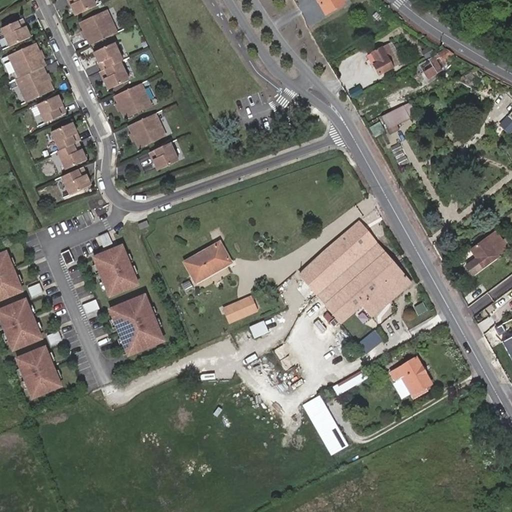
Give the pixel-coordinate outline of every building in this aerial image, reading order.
[(75,0),(70,2),(78,21),(99,11),(94,0),(75,0)] [(316,0),(325,15),(343,5),(340,0),(316,0)] [(110,16),(82,27),(93,50),(120,38),(110,16)] [(34,41),(26,23),(5,33),(14,51),(34,41)] [(388,46),(370,56),(376,66),(372,68),(377,77),(399,65),(388,46)] [(43,56),(39,47),(12,60),(23,83),(45,72),(48,71),(41,57),(43,56)] [(125,66),(117,48),(96,57),(104,76),(102,77),(110,95),(131,86),(122,67),(125,66)] [(423,51),(417,54),(421,61),(427,58),(423,51)] [(442,62),(453,55),(446,51),(438,55),(442,62)] [(371,69),(372,68),(376,66),(370,56),(365,59),(371,69)] [(425,72),(430,80),(438,76),(436,72),(441,69),(437,61),(438,60),(436,57),(420,66),(423,73),(425,72)] [(30,107),(57,94),(53,86),(51,86),(45,72),(23,83),(20,84),(30,107)] [(425,82),(430,80),(425,72),(423,73),(420,75),(425,82)] [(152,105),(157,102),(150,87),(145,90),(152,105)] [(143,88),(116,101),(126,124),(153,112),(143,88)] [(356,88),(345,94),(349,101),(360,95),(356,88)] [(399,97),(409,118),(415,115),(405,94),(399,97)] [(61,99),(41,109),(49,127),(70,117),(61,99)] [(398,103),(386,109),(389,113),(401,107),(398,103)] [(402,111),(379,123),(385,136),(408,124),(402,111)] [(156,118),(129,131),(140,154),(167,142),(156,118)] [(511,127),(504,119),(497,126),(505,135),(511,127)] [(377,122),(368,128),(374,138),(383,132),(377,122)] [(84,145),(75,127),(55,136),(63,154),(81,146),(84,145)] [(90,164),(81,146),(63,154),(61,155),(70,173),(90,164)] [(170,148),(150,157),(158,176),(179,167),(170,148)] [(397,149),(388,153),(392,160),(399,157),(397,149)] [(399,157),(392,160),(394,166),(402,162),(403,162),(400,156),(399,157)] [(406,169),(402,162),(394,166),(397,173),(406,169)] [(95,189),(86,171),(66,180),(74,199),(95,189)] [(301,276),(315,294),(341,324),(350,317),(353,321),(357,318),(353,314),(362,307),(371,317),(412,282),(377,240),(360,220),(319,256),(301,276)] [(150,232),(148,227),(140,231),(143,236),(150,232)] [(116,245),(111,234),(102,238),(107,249),(116,245)] [(480,272),(507,253),(495,235),(469,253),(475,261),(464,270),(470,279),(480,272)] [(232,261),(223,243),(186,262),(196,279),(203,276),(204,279),(225,269),(223,265),(232,261)] [(141,286),(125,247),(97,259),(104,275),(123,267),(125,274),(106,282),(113,298),(141,286)] [(78,264),(72,252),(65,256),(70,267),(78,264)] [(0,305),(28,293),(21,277),(2,285),(0,279),(0,278),(18,271),(12,255),(0,259),(0,305)] [(106,282),(125,274),(123,267),(104,275),(106,282)] [(21,277),(18,271),(0,278),(0,279),(2,285),(21,277)] [(50,295),(46,286),(35,291),(39,300),(50,295)] [(133,356),(167,342),(148,297),(114,311),(122,330),(144,321),(147,327),(125,337),(133,356)] [(104,310),(100,301),(87,307),(90,316),(104,310)] [(39,318),(32,302),(4,314),(20,353),(48,341),(41,325),(23,333),(20,326),(39,318)] [(423,302),(413,307),(417,315),(427,310),(423,302)] [(265,326),(276,322),(274,317),(248,325),(251,337),(267,333),(265,326)] [(23,333),(41,325),(39,318),(20,326),(23,333)] [(125,337),(147,327),(144,321),(122,330),(125,337)] [(70,342),(66,333),(54,338),(58,347),(70,342)] [(294,365),(282,345),(270,352),(283,371),(294,365)] [(68,388),(61,372),(43,380),(40,374),(59,366),(52,349),(24,361),(40,400),(68,388)] [(432,383),(416,354),(405,360),(406,363),(394,370),(396,374),(398,372),(401,377),(404,375),(409,383),(405,385),(413,398),(423,392),(421,389),(432,383)] [(43,380),(61,372),(59,366),(40,374),(43,380)] [(366,377),(363,370),(336,385),(340,392),(366,377)] [(303,404),(332,452),(348,443),(319,394),(311,399),(303,404)]
